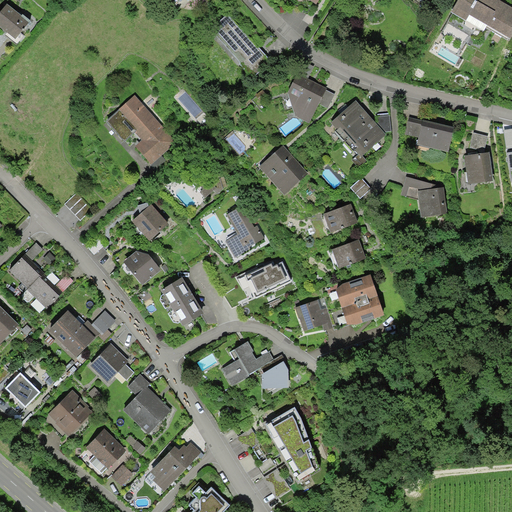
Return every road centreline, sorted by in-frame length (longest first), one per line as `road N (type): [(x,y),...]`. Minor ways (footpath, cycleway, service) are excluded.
road 1 (residential): [(260,0),(298,44),(328,63),(511,115)]
road 2 (residential): [(161,359),(0,169)]
road 3 (track): [(322,372),(355,382),(479,333),(511,328)]
road 4 (residential): [(261,511),(161,359)]
road 5 (residential): [(322,372),(252,328),(221,331),(161,359)]
